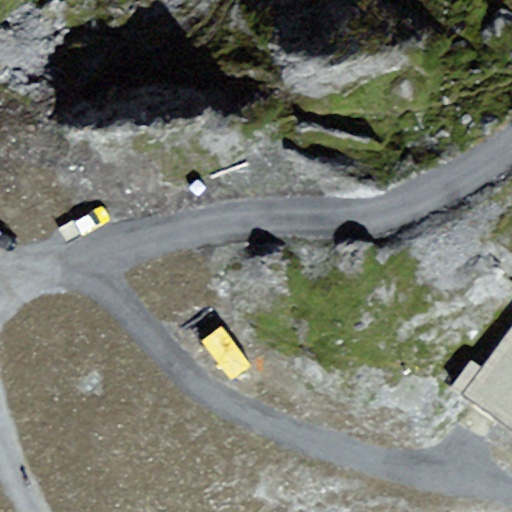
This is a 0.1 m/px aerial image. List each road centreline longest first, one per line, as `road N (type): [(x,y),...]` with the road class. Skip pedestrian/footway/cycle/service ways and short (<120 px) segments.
road 1 (track): [(511,133),(448,187),(315,232),(207,261),(49,279)]
road 2 (track): [(118,511),(30,411),(49,279)]
